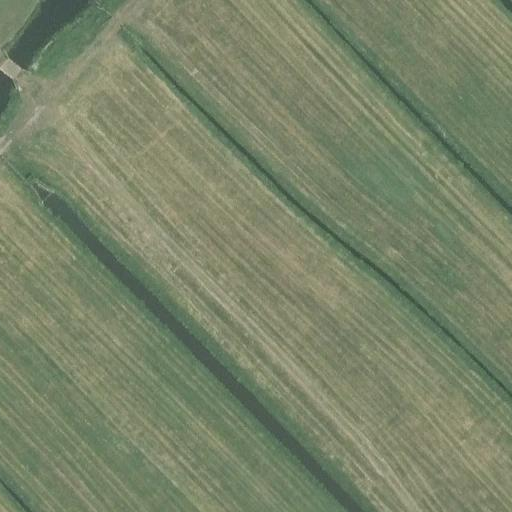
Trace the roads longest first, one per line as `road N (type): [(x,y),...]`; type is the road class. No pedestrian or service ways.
road 1 (track): [(20,79),(421,511)]
road 2 (track): [(140,0),(0,146)]
